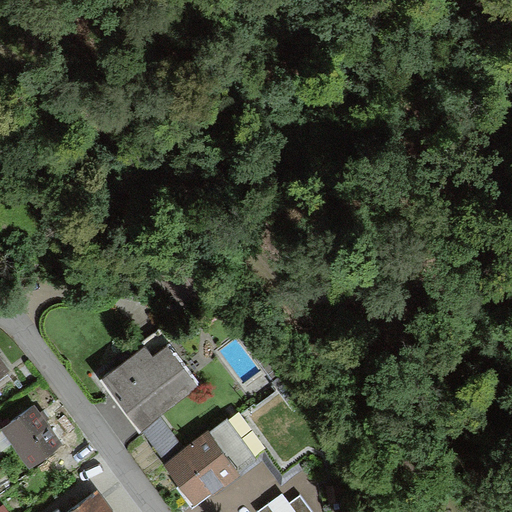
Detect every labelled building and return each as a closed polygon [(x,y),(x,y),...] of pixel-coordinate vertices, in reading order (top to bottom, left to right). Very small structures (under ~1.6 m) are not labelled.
[(180,254),(157,270),(187,310),(209,293),(180,254)] [(253,321),(239,331),(273,379),(287,369),(253,321)] [(145,338),(100,371),(139,426),(141,424),(159,411),(200,381),(170,339),(154,351),(145,338)] [(0,375),(12,366),(0,350),(0,375)] [(287,369),(273,379),(294,408),(308,399),(287,369)] [(35,399),(1,424),(30,463),(64,438),(35,399)] [(184,444),(159,411),(141,424),(166,457),(184,444)] [(184,444),(166,457),(196,497),(212,485),(214,488),(242,468),(240,466),(257,453),(227,414),(210,427),(209,425),(184,444)] [(338,480),(325,483),(329,501),(342,498),(338,480)] [(59,504),(47,511),(118,511),(98,485),(63,510),(59,504)] [(283,490),(257,509),(259,511),(315,511),(301,492),(290,500),(283,490)]
